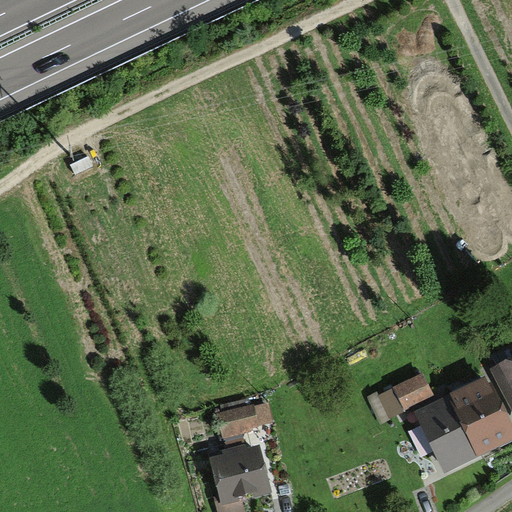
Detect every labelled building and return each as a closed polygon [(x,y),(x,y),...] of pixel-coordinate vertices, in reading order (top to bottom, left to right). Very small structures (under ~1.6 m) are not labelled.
[(511,361),(486,377),(511,419),(511,361)] [(421,378),(377,399),(387,419),(431,398),(421,378)] [(511,435),(484,382),(419,416),(448,470),(511,436),(511,435)] [(229,455),(244,451),(240,433),(269,425),(264,406),(219,418),(229,455)] [(256,449),(210,461),(223,511),(241,511),(238,497),(267,490),(256,449)]
